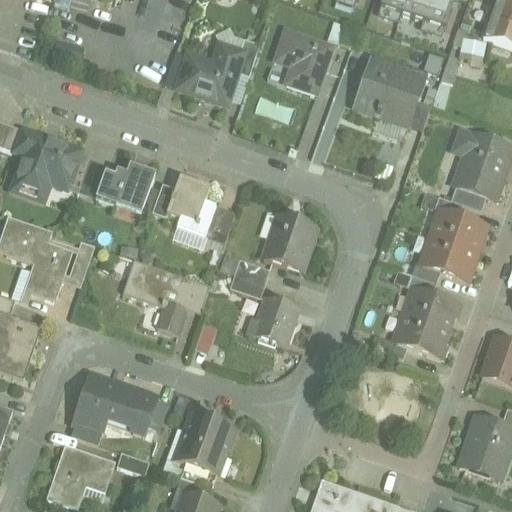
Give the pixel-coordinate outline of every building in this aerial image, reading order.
[(25,0),(28,1),(28,2),(50,9),(53,0),(25,0)] [(385,0),(381,14),(443,35),(454,0),(385,0)] [(511,0),(499,0),(497,8),(511,13),(511,0)] [(511,13),(497,8),(484,43),(511,52),(511,13)] [(358,33),(347,28),(339,51),(350,55),(358,33)] [(333,54),(287,37),(281,55),(298,61),(287,91),(316,101),(333,54)] [(455,57),(479,62),(483,49),(459,43),(455,57)] [(260,51),(244,46),(241,57),(245,58),(238,78),(250,82),(260,51)] [(241,57),(220,50),(214,69),(189,61),(178,95),(227,111),(238,78),(245,58),(241,57)] [(426,85),(372,66),(356,113),(410,131),(419,106),(426,85)] [(432,111),(419,106),(410,131),(423,136),(432,111)] [(0,127),(0,151),(2,152),(10,131),(0,127)] [(22,135),(10,131),(2,152),(14,156),(22,135)] [(511,164),(511,153),(463,137),(455,158),(466,161),(455,192),(497,206),(505,183),(504,182),(509,168),(510,169),(511,164)] [(53,149),(31,141),(13,192),(31,199),(30,202),(43,206),(52,184),(69,190),(79,161),(80,156),(54,148),(53,149)] [(79,161),(69,190),(81,194),(91,165),(79,161)] [(108,171),(91,165),(83,190),(99,195),(106,177),(108,171)] [(154,181),(130,173),(128,178),(118,205),(119,206),(142,213),(140,216),(142,217),(154,181)] [(116,180),(106,177),(99,195),(96,204),(117,211),(119,206),(118,205),(128,178),(118,174),(116,180)] [(176,195),(173,203),(173,202),(171,207),(172,208),(167,221),(168,221),(181,226),(178,233),(204,243),(207,235),(199,233),(196,232),(196,231),(197,232),(205,209),(211,194),(180,183),(176,195)] [(176,195),(163,191),(153,219),(167,225),(168,221),(167,221),(172,208),(171,207),(173,202),(173,203),(176,195)] [(464,211),(440,203),(436,215),(441,217),(441,216),(460,223),(464,211)] [(217,213),(205,209),(197,232),(196,231),(196,232),(199,233),(207,235),(204,243),(206,243),(217,213)] [(236,219),(217,213),(206,243),(225,250),(236,219)] [(460,223),(441,216),(441,217),(422,270),(422,272),(441,278),(468,288),(473,274),(470,273),(479,245),(483,246),(488,232),(460,223)] [(317,234),(281,221),(264,267),(288,275),(289,271),(301,275),(300,279),(302,280),(317,234)] [(53,238),(9,223),(0,248),(0,259),(34,271),(32,278),(37,280),(31,299),(54,307),(56,301),(58,302),(73,259),(49,250),(53,238)] [(82,248),(70,282),(83,287),(95,253),(82,248)] [(271,277),(241,266),(236,281),(266,291),(271,277)] [(197,288),(136,268),(132,280),(130,279),(124,299),(166,313),(159,333),(179,340),(189,310),(197,288)] [(441,278),(422,272),(422,270),(417,268),(413,281),(437,289),(441,278)] [(266,291),(236,281),(231,294),(261,304),(266,291)] [(437,289),(413,281),(408,293),(414,295),(415,294),(433,300),(437,289)] [(211,292),(197,288),(189,310),(203,315),(211,292)] [(433,300),(415,294),(414,295),(405,321),(448,336),(453,322),(456,323),(461,310),(433,300)] [(15,306),(0,300),(0,317),(10,320),(15,306)] [(298,315),(268,305),(261,327),(255,325),(250,340),(285,352),(298,315)] [(10,320),(0,317),(0,341),(1,342),(0,345),(0,375),(25,383),(42,331),(10,320)] [(448,336),(405,321),(396,348),(395,350),(407,354),(442,366),(447,352),(443,351),(448,336)] [(216,334),(204,330),(195,354),(208,358),(216,334)] [(407,354),(395,350),(396,348),(380,343),(376,355),(404,365),(407,354)] [(511,350),(496,345),(483,381),(511,391),(511,350)] [(148,400),(91,381),(75,430),(76,430),(97,438),(98,437),(103,420),(136,432),(134,438),(144,442),(157,406),(147,403),(148,400)] [(0,409),(0,455),(14,414),(0,409)] [(511,415),(508,414),(502,431),(511,434),(511,415)] [(234,434),(193,420),(176,468),(185,471),(218,483),(227,486),(228,485),(215,480),(221,461),(225,462),(234,434)] [(511,434),(502,431),(476,422),(459,473),(501,487),(511,454),(511,434)] [(97,438),(76,430),(72,441),(99,451),(103,438),(98,437),(97,438)] [(114,470),(65,454),(48,504),(70,511),(78,511),(87,487),(106,493),(114,470)] [(150,468),(122,459),(117,472),(145,482),(150,468)] [(218,483),(185,471),(181,484),(213,495),(218,483)] [(381,511),(383,507),(324,488),(315,511),(381,511)] [(219,511),(186,500),(181,511),(219,511)]
